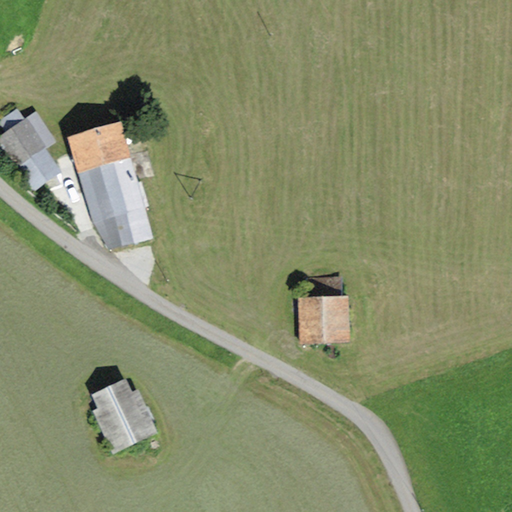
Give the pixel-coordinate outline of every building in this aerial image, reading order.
[(39,117),(0,141),(32,191),(60,174),(48,155),(59,148),(39,117)] [(123,124),(71,138),(93,219),(113,251),(153,242),(123,124)] [(345,273),(312,275),(313,296),(346,293),(345,273)] [(350,300),(300,301),(301,349),(351,348),(350,300)] [(127,383),(90,399),(114,456),(158,437),(139,392),(132,395),(127,383)]
